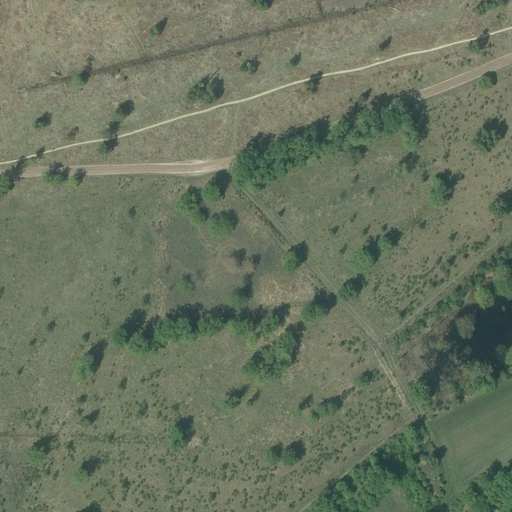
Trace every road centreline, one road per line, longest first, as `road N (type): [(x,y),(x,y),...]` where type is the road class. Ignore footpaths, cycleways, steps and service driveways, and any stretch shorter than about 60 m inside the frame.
road 1 (track): [(231,161),(511,61)]
road 2 (track): [(0,174),(231,161)]
